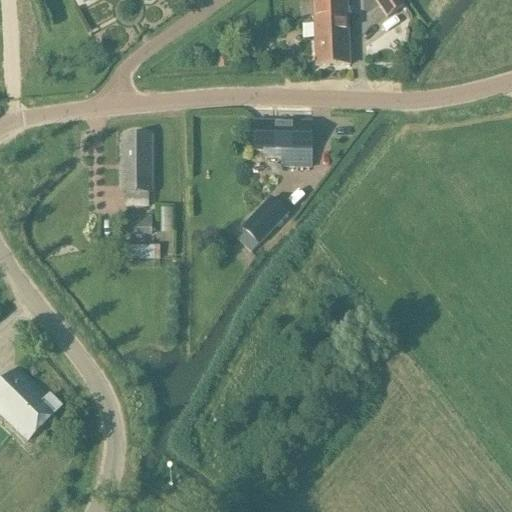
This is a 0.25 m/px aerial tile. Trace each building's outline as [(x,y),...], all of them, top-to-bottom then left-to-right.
[(347,0),(313,0),(316,66),(350,65),(347,0)] [(399,0),(375,0),(388,17),(404,6),(399,0)] [(257,123),(256,150),(266,150),(266,157),(284,158),(284,167),(312,167),(313,124),(257,123)] [(124,137),(124,193),(126,193),(126,206),(150,206),(150,192),(152,192),(152,137),(124,137)] [(245,229),(257,241),(262,245),(289,215),(272,199),(245,229)] [(125,217),(125,242),(153,242),(153,216),(125,217)] [(159,245),(127,244),(126,260),(159,261),(159,245)] [(0,406),(0,460),(19,474),(32,455),(26,450),(41,429),(38,426),(48,413),(13,388),(0,406)]
